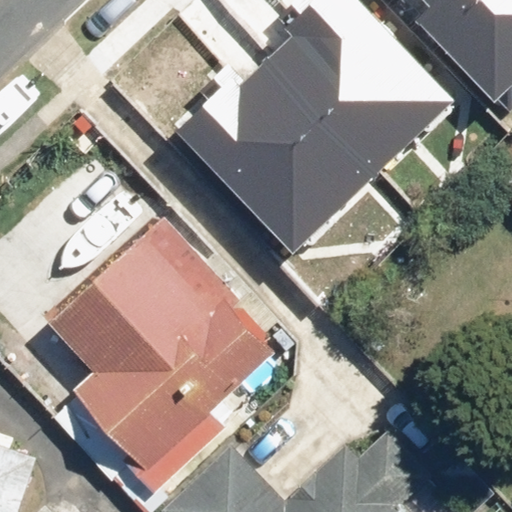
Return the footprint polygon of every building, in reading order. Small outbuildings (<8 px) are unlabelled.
[(324,0),(199,119),(302,227),(452,85),(371,0),(324,0)] [(511,0),(446,0),(511,66),(511,0)] [(56,328),(167,451),(285,346),(174,222),(56,328)] [(399,425),(370,456),(355,439),(289,498),(245,449),(182,505),(188,511),(420,511),(409,499),(441,465),(399,425)] [(0,442),(0,511),(40,511),(57,460),(0,442)]
